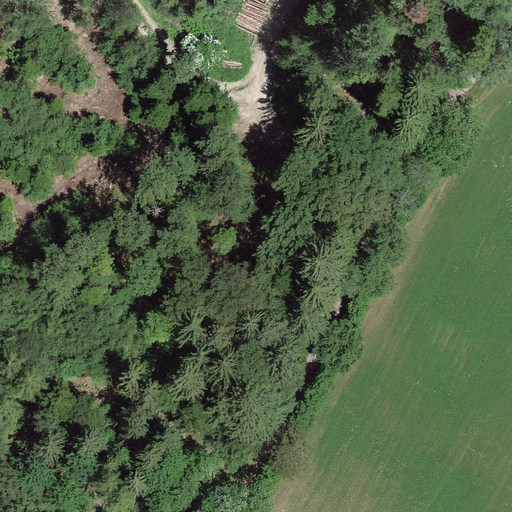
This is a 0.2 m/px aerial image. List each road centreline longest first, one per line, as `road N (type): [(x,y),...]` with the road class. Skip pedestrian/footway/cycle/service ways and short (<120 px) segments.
road 1 (track): [(229,511),(355,291),(437,113),(511,24)]
road 2 (track): [(294,0),(234,79),(169,55),(132,0)]
